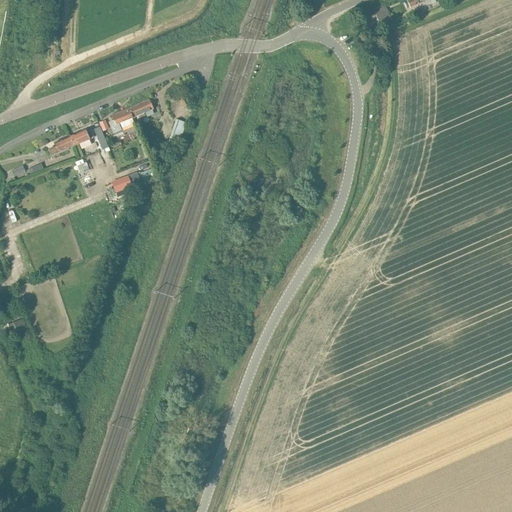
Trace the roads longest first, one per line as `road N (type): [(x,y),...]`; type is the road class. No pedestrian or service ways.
road 1 (unclassified): [(201,511),(260,348),(347,186),(358,119),(354,83),(336,45),(306,26)]
road 2 (track): [(204,89),(92,419)]
road 3 (residential): [(0,152),(161,78),(189,54)]
road 4 (unclassified): [(0,119),(189,54)]
road 5 (unclassified): [(189,54),(276,45),(306,26)]
